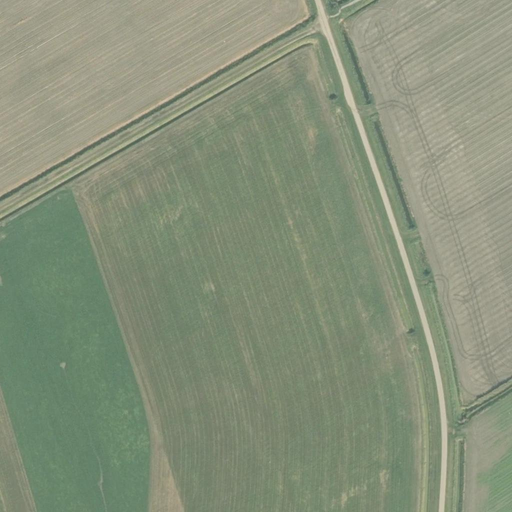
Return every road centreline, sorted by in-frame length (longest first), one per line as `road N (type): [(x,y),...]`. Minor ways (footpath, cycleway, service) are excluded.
road 1 (unclassified): [(440,511),(442,415),(430,347),(316,0)]
road 2 (track): [(322,20),(0,212)]
